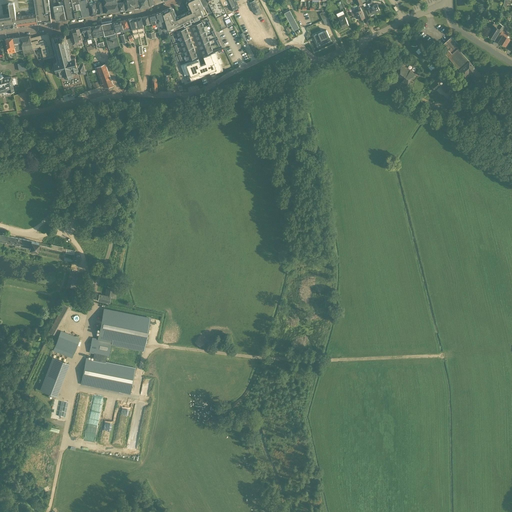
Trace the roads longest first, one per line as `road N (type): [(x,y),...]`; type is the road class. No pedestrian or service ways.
road 1 (track): [(102,157),(111,238),(47,511)]
road 2 (residential): [(317,60),(292,44),(182,93),(107,94),(50,108)]
road 3 (residential): [(76,166),(317,60)]
road 4 (residential): [(511,166),(400,87),(358,42)]
road 5 (residential): [(0,33),(175,0)]
